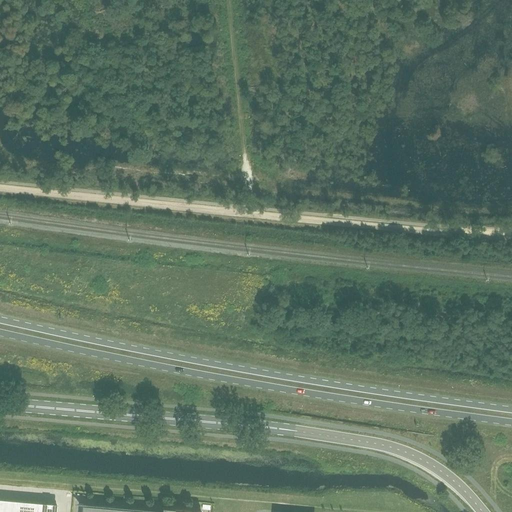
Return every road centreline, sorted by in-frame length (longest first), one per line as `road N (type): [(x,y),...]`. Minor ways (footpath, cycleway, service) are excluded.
road 1 (primary): [(511,409),(184,359),(0,319)]
road 2 (primary): [(0,332),(325,396),(511,422)]
road 3 (track): [(511,235),(0,188)]
road 4 (tertiary): [(482,511),(435,467),(380,444),(0,403)]
